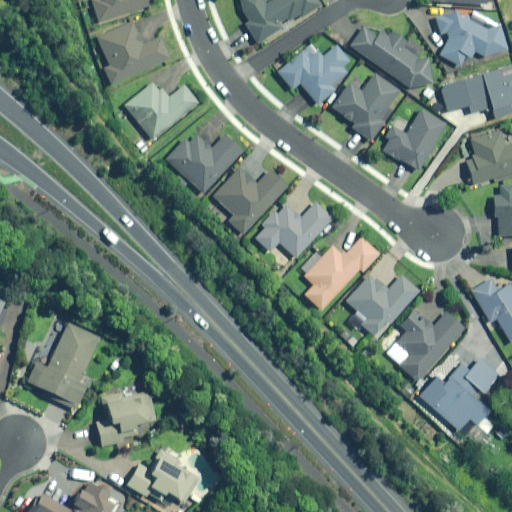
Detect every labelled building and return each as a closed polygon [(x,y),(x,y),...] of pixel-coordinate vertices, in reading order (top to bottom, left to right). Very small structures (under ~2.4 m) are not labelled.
[(91,0),(98,21),(151,6),(148,0),(91,0)] [(245,21),(240,24),(253,45),(279,29),(276,24),(291,15),(294,20),(318,5),(314,0),(271,0),(263,5),(262,0),(237,0),(240,12),(245,21)] [(439,35),(445,34),(449,36),(440,56),(461,67),(466,57),(470,59),(474,52),(483,56),(508,50),(502,26),(486,29),(481,27),(485,19),(470,12),(466,19),(454,13),(434,18),(439,35)] [(145,44),(134,21),(97,38),(109,66),(104,68),(111,85),(169,58),(160,37),(145,44)] [(432,85),(427,60),(414,61),(421,49),(395,31),(390,39),(379,31),(376,37),(363,28),(350,46),(410,89),(432,85)] [(321,58),(310,45),(277,72),(292,90),(299,84),(317,105),(331,94),(329,91),(347,76),(341,69),(349,62),(336,46),(321,58)] [(511,73),(501,77),(499,70),(441,89),(449,112),(468,106),(471,114),(491,108),(494,119),(511,114),(508,105),(511,103),(511,73)] [(398,92),(374,74),(361,92),(349,83),(331,107),(354,124),(351,128),(369,141),(382,123),(377,119),(398,92)] [(184,86),(169,98),(162,89),(159,91),(153,84),(125,106),(152,140),(198,104),(184,86)] [(446,124),(420,110),(406,135),(392,127),(386,138),(389,140),(383,151),(419,172),(446,124)] [(511,145),(505,147),(500,131),(471,140),(476,157),(466,160),(473,185),(511,173),(511,145)] [(243,150),(226,135),(212,150),(193,133),(167,160),(202,193),(243,150)] [(287,185),(271,171),(257,186),(240,170),(214,198),(234,216),(229,222),(242,234),(287,185)] [(502,196),(494,196),(495,218),(497,218),(498,238),(511,237),(511,187),(501,188),(502,196)] [(302,219),(287,206),(281,212),(277,208),(262,225),(265,228),(255,239),(270,252),(279,242),(296,259),(332,219),(316,204),(302,219)] [(378,255),(361,239),(344,257),(332,246),(304,276),(314,285),(305,295),(321,311),(359,269),(362,272),(378,255)] [(418,292),(400,276),(387,290),(370,275),(346,302),(365,319),(360,324),(374,336),(387,321),(390,323),(418,292)] [(496,292),(489,280),(471,291),(490,323),(496,319),(511,344),(511,343),(511,296),(506,286),(496,292)] [(432,329),(412,311),(399,326),(406,333),(388,353),(401,364),(399,366),(416,382),(464,329),(446,313),(432,329)] [(99,336),(69,322),(55,352),(44,347),(27,383),(47,392),(45,396),(76,411),(91,379),(81,375),(99,336)] [(498,375),(480,359),(465,377),(457,370),(441,389),(445,393),(432,408),(466,438),(488,412),(471,397),(477,390),(482,394),(498,375)] [(153,421),(147,393),(121,398),(120,394),(100,398),(105,421),(96,423),(101,447),(121,443),(120,439),(135,436),(133,425),(153,421)] [(177,461),(160,451),(148,471),(139,465),(126,486),(144,497),(146,494),(159,501),(164,492),(184,504),(198,479),(174,465),(177,461)] [(65,468),(55,462),(46,479),(53,482),(46,497),(39,493),(29,511),(111,511),(114,506),(105,501),(109,494),(87,482),(86,485),(63,472),(65,468)]
